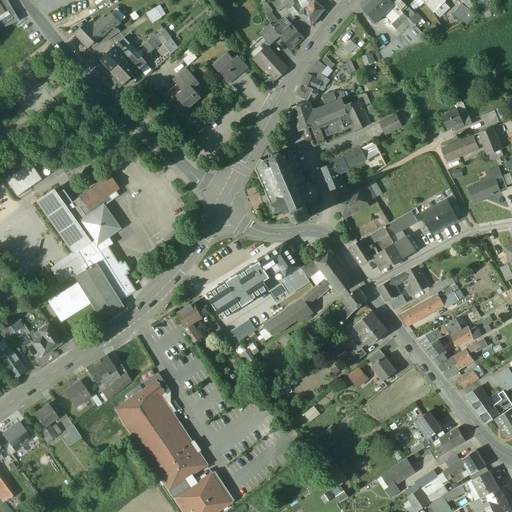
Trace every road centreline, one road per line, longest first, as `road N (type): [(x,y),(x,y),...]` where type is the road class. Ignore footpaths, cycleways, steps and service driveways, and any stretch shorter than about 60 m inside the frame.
road 1 (secondary): [(223,203),(185,262),(133,315),(0,409)]
road 2 (tertiary): [(23,0),(83,74),(223,203)]
road 3 (secondary): [(223,203),(295,73),(350,0)]
road 4 (secondary): [(511,460),(480,435),(366,287)]
road 5 (residential): [(366,287),(475,230),(511,225)]
